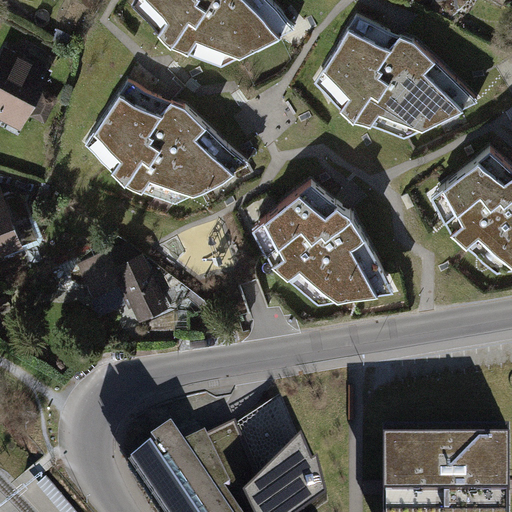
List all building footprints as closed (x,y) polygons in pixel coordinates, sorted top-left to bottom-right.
[(136,0),(135,2),(172,39),(223,57),(296,20),(274,0),(136,0)] [(357,11),(316,75),(353,114),(407,134),(479,94),(415,34),(357,11)] [(5,46),(0,55),(0,120),(21,131),(53,71),(5,46)] [(176,196),(249,159),(185,98),(129,75),(86,140),(125,178),(176,196)] [(499,267),(511,264),(511,159),(489,141),(430,189),(449,226),(499,267)] [(319,298),(394,285),(351,206),(344,200),(312,174),(253,221),(273,259),(319,298)] [(0,250),(36,236),(18,188),(4,193),(0,182),(0,250)] [(110,246),(77,262),(94,298),(120,286),(129,305),(132,304),(138,317),(167,303),(142,250),(136,253),(129,238),(110,247),(110,246)] [(148,445),(127,463),(161,511),(307,511),(329,497),(316,459),(311,462),(300,437),(257,479),(236,422),(206,436),(203,432),(183,442),(168,423),(149,439),(154,447),(151,449),(148,445)] [(381,511),(506,511),(506,482),(506,429),(381,429),(381,511)]
